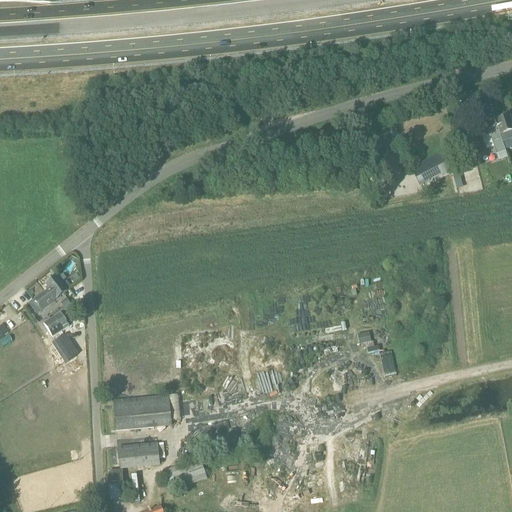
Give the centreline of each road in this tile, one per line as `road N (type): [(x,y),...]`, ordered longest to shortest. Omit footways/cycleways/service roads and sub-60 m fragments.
road 1 (motorway): [(0,58),(247,37),(496,0)]
road 2 (unclassified): [(84,231),(176,164),(319,116),(511,68)]
road 3 (motorway): [(285,0),(0,25)]
road 4 (unclassified): [(101,511),(84,231)]
